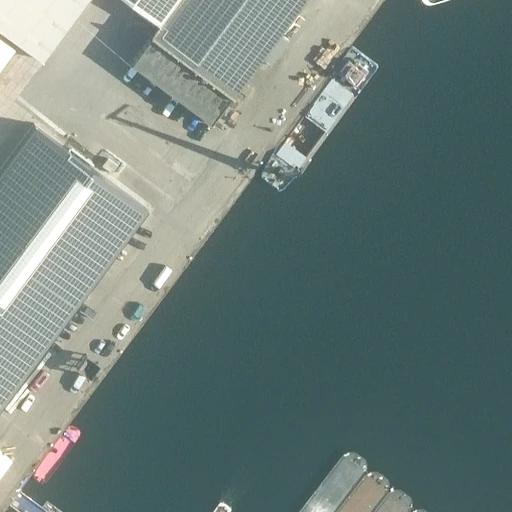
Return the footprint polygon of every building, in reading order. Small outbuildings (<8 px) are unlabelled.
[(0,0),(0,29),(17,42),(42,60),(86,0),(0,0)] [(122,0),(158,26),(177,0),(122,0)] [(177,0),(158,26),(130,64),(210,123),(301,0),(177,0)] [(0,64),(13,47),(0,36),(0,64)] [(0,321),(40,351),(87,288),(85,287),(98,269),(100,271),(146,208),(34,124),(0,168),(0,321)] [(0,404),(40,351),(0,321),(0,404)]
